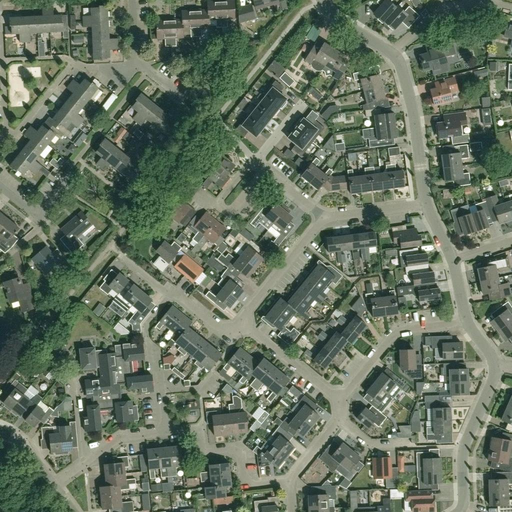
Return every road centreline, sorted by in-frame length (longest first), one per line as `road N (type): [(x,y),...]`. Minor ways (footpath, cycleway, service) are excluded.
road 1 (residential): [(36,216),(148,73)]
road 2 (residential): [(139,65),(98,71),(73,64),(6,141)]
road 3 (residential): [(288,480),(244,484),(240,454),(202,452),(199,429),(166,432)]
road 4 (residential): [(339,402),(393,336),(468,322)]
road 5 (residential): [(426,205),(408,94),(392,55)]
road 6 (residential): [(458,511),(464,448),(494,363)]
road 7 (residential): [(511,9),(450,8),(392,55)]
road 8 (residential): [(240,321),(323,219)]
road 9 (residential): [(339,402),(240,321)]
